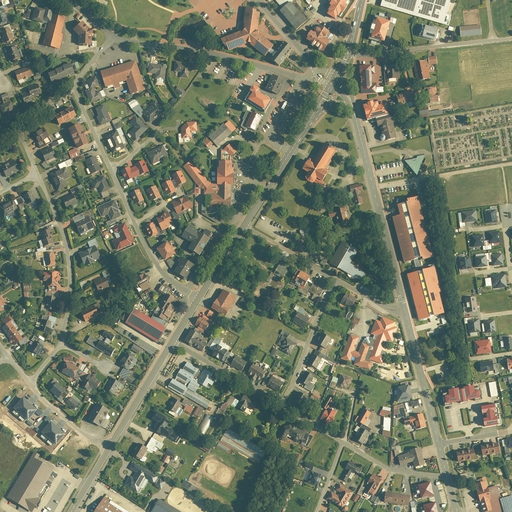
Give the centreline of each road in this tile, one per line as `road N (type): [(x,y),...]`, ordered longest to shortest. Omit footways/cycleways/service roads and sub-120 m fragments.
road 1 (residential): [(73,87),(143,244),(166,278),(199,297)]
road 2 (residential): [(36,173),(68,268),(61,344),(31,382)]
road 3 (secondary): [(404,310),(352,104)]
road 4 (residential): [(110,35),(303,79)]
road 5 (unclassified): [(511,38),(391,53),(347,50)]
road 6 (residential): [(280,408),(338,281)]
road 7 (secondary): [(438,445),(404,310)]
road 8 (residential): [(171,340),(280,408)]
road 9 (secondary): [(109,447),(171,340)]
